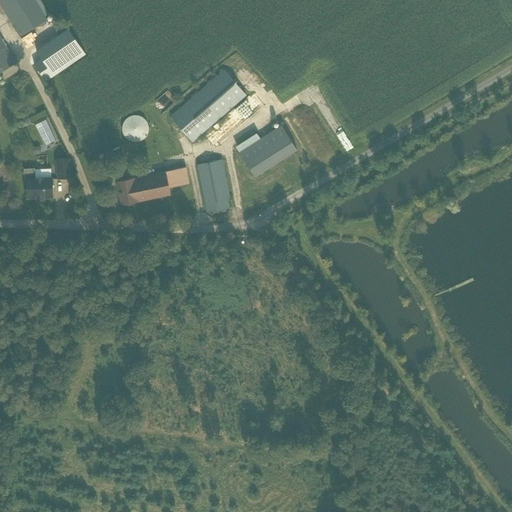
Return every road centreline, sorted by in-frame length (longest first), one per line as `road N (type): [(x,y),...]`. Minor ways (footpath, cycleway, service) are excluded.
road 1 (unclassified): [(473,511),(258,217)]
road 2 (unclassified): [(258,217),(511,68)]
road 3 (unclassified): [(0,221),(218,227),(258,217)]
road 4 (track): [(350,511),(368,374)]
